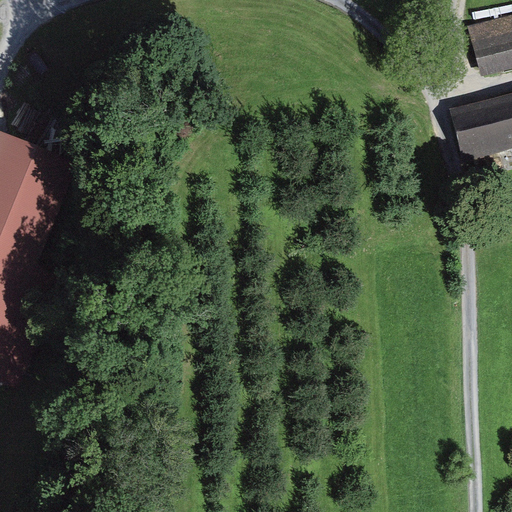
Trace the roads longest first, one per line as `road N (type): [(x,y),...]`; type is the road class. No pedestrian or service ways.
road 1 (track): [(476,511),(465,195),(440,92),(338,0)]
road 2 (track): [(81,0),(23,16),(0,78)]
